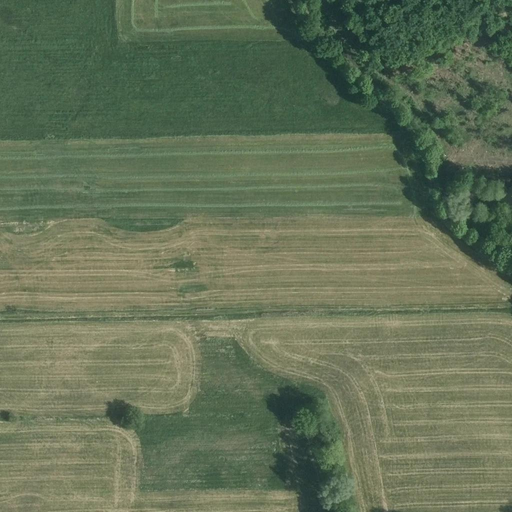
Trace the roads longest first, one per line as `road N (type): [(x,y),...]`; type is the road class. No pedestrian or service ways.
road 1 (track): [(511,306),(0,316)]
road 2 (track): [(511,273),(452,231),(406,119),(355,82),(290,0)]
